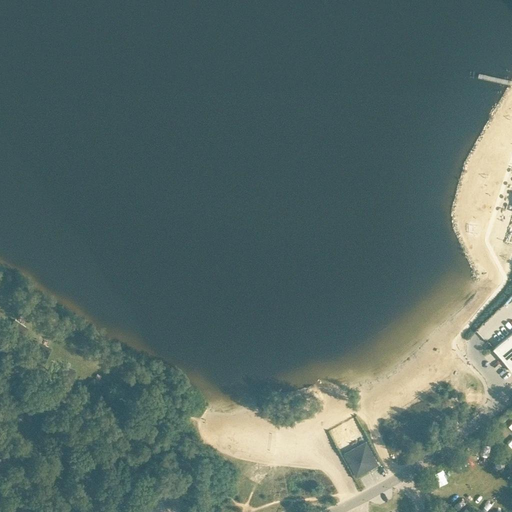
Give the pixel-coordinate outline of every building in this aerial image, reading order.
[(15,318),(5,331),(19,341),(28,327),(15,318)] [(511,332),(493,348),(511,369),(511,332)] [(37,340),(30,355),(44,362),(51,347),(37,340)] [(60,366),(56,382),(72,385),(75,369),(60,366)] [(7,367),(0,375),(0,381),(10,389),(19,376),(7,367)] [(94,377),(82,387),(92,400),(105,390),(94,377)] [(26,393),(14,405),(26,417),(38,406),(26,393)] [(50,415),(36,424),(45,438),(59,429),(50,415)] [(343,452),(356,476),(379,464),(367,440),(343,452)] [(59,450),(51,464),(65,472),(73,457),(59,450)]
